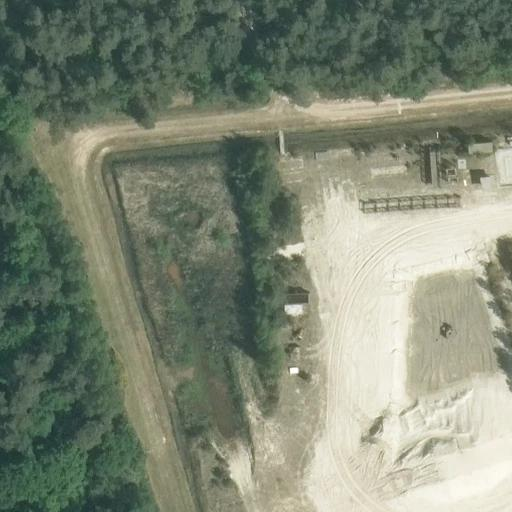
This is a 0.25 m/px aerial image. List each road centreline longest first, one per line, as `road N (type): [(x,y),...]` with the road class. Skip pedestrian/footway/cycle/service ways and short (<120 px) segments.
road 1 (track): [(511,93),(110,130),(78,155),(73,185),(171,511)]
road 2 (track): [(511,217),(389,245),(356,290),(336,403),(348,511)]
